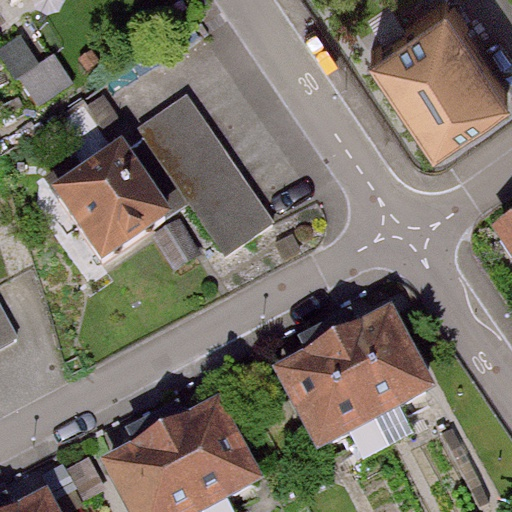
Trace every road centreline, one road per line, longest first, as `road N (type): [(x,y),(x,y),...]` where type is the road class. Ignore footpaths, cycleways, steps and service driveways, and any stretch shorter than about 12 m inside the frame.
road 1 (residential): [(0,454),(403,231)]
road 2 (residential): [(256,0),(403,231)]
road 3 (residential): [(403,231),(511,385)]
road 4 (residential): [(403,231),(511,154)]
